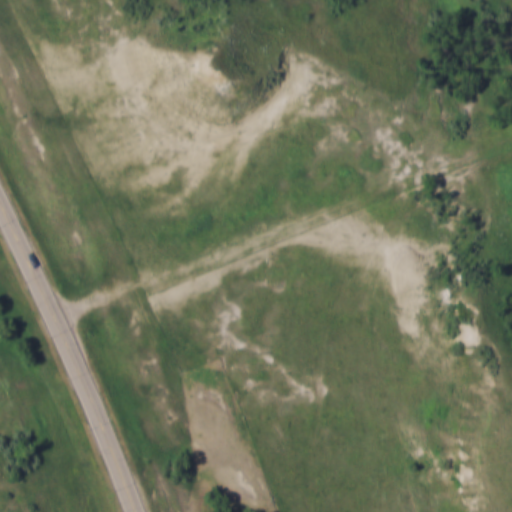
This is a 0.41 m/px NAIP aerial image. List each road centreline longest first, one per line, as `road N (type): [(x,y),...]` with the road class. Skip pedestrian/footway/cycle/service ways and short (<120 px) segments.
road 1 (track): [(59,319),(110,289),(257,229),(312,218),(358,228),(407,253),(423,291)]
road 2 (primary): [(138,511),(0,199)]
